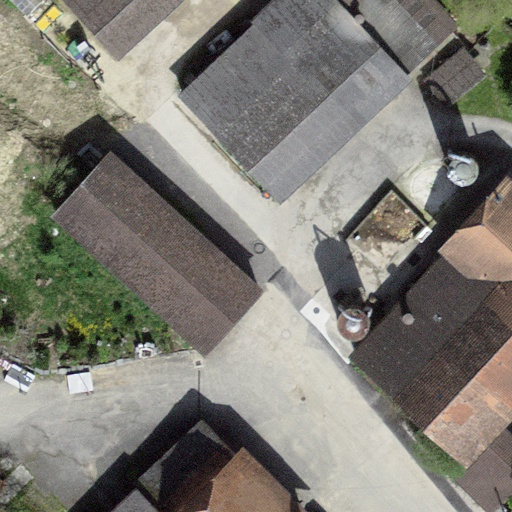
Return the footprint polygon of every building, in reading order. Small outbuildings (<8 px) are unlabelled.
[(196,0),(62,0),(123,67),(196,0)] [(463,25),(438,0),(277,0),(172,97),(269,203),(463,25)] [(265,304),(103,161),(39,234),(201,376),(265,304)] [(511,434),(511,183),(504,176),(334,364),(467,484),(511,434)] [(302,511),(228,441),(159,511),(302,511)]
